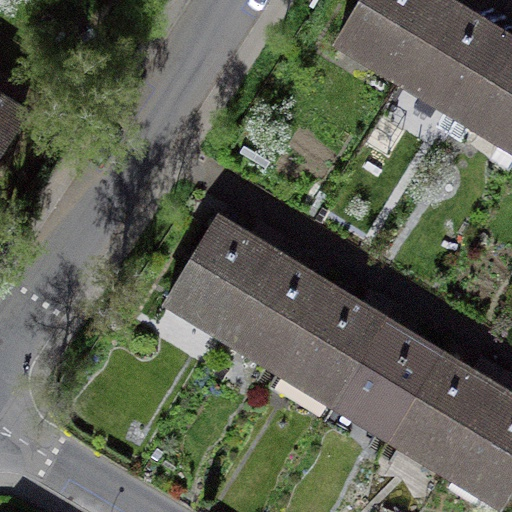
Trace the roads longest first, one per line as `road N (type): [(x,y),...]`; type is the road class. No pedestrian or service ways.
road 1 (residential): [(231,0),(0,348)]
road 2 (residential): [(0,429),(138,511)]
